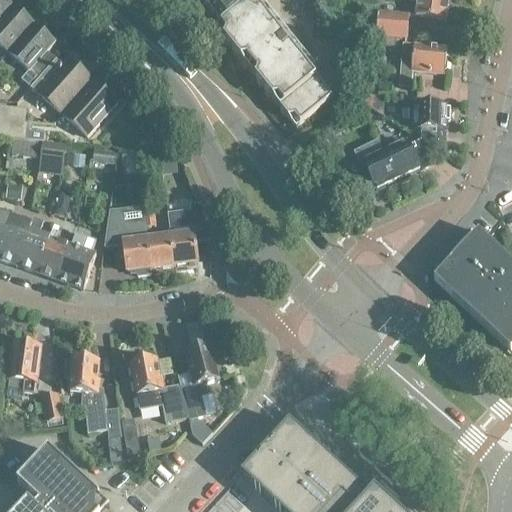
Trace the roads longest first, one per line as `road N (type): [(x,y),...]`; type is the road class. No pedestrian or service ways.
road 1 (tertiary): [(86,0),(169,78),(255,234),(336,325)]
road 2 (tertiary): [(365,292),(208,89),(110,0)]
road 3 (residential): [(336,325),(169,511)]
road 4 (tertiary): [(336,325),(478,455),(503,497)]
road 5 (residential): [(225,290),(114,317),(0,290)]
road 6 (tertiary): [(511,419),(365,292)]
